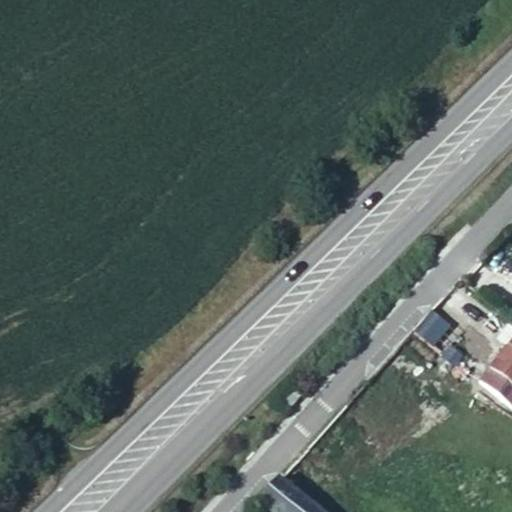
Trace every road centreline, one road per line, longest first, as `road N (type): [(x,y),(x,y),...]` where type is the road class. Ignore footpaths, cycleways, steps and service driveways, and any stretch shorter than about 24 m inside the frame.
road 1 (primary): [(396,204),(48,511)]
road 2 (residential): [(511,191),(222,511)]
road 3 (primary): [(119,511),(396,204)]
road 4 (primary): [(511,92),(396,204)]
